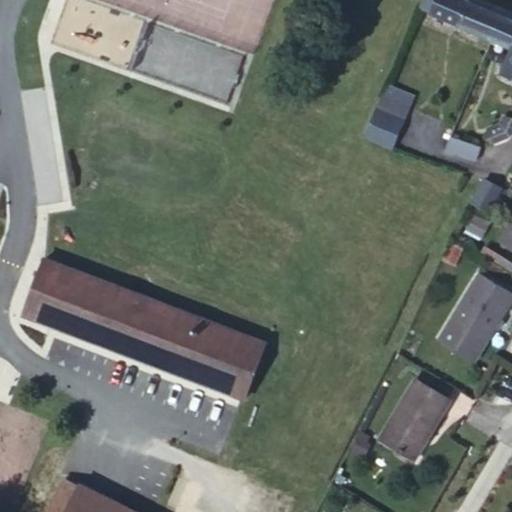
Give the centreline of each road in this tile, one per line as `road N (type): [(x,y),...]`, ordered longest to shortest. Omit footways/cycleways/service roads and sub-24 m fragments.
road 1 (unknown): [(0,335),(26,365),(137,415)]
road 2 (unknown): [(0,131),(8,201),(0,256)]
